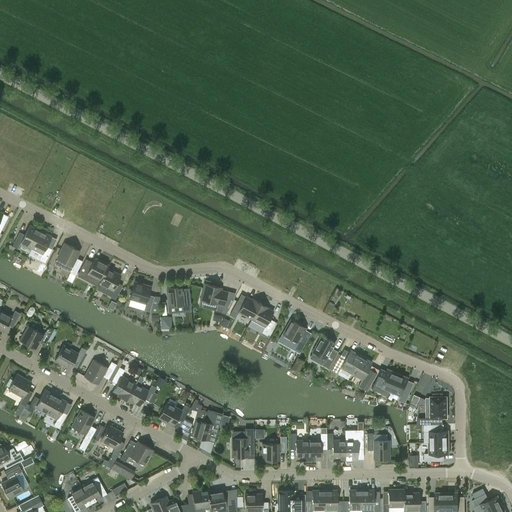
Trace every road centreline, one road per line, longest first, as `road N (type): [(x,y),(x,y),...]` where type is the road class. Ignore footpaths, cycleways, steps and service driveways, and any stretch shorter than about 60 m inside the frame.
road 1 (residential): [(459,474),(453,383),(233,274),(161,275),(0,194)]
road 2 (unclassified): [(511,342),(0,74)]
road 3 (residential): [(459,474),(237,476),(199,457)]
road 4 (residential): [(199,457),(0,349)]
